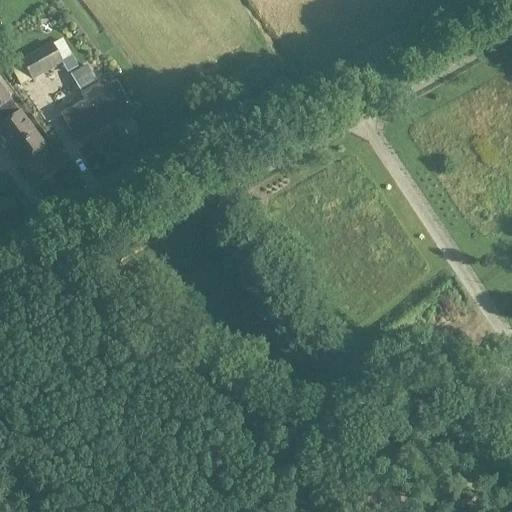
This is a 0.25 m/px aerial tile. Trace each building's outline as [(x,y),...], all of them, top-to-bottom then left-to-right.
[(62,40),(10,68),(20,88),(62,65),(67,74),(78,69),(62,40)] [(70,75),(85,104),(62,117),(77,144),(131,113),(116,86),(105,92),(101,84),(97,86),(87,66),(70,75)] [(0,124),(4,125),(0,127),(0,135),(22,165),(45,149),(19,114),(0,87),(0,124)] [(0,224),(18,211),(10,198),(2,204),(0,201),(0,224)] [(335,204),(306,221),(315,235),(343,217),(335,204)] [(264,220),(270,233),(299,219),(293,206),(264,220)] [(289,224),(275,231),(280,242),(295,235),(289,224)] [(318,262),(333,251),(328,244),(313,255),(318,262)]
